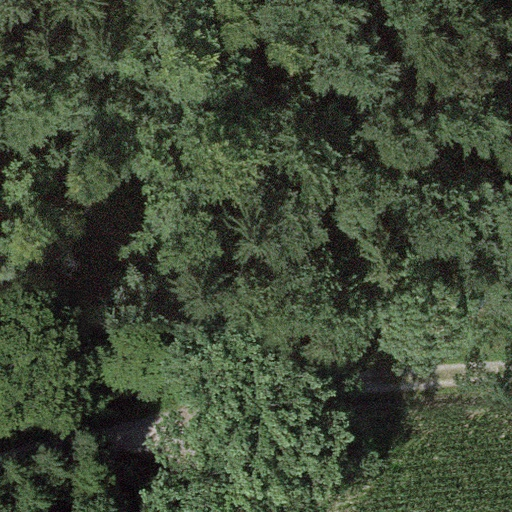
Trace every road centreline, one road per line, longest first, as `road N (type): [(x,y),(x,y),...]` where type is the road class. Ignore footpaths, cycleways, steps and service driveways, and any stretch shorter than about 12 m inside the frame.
road 1 (track): [(219,412),(203,347),(152,266),(0,83)]
road 2 (track): [(232,511),(219,412),(419,370),(511,364)]
road 3 (track): [(219,412),(0,469)]
